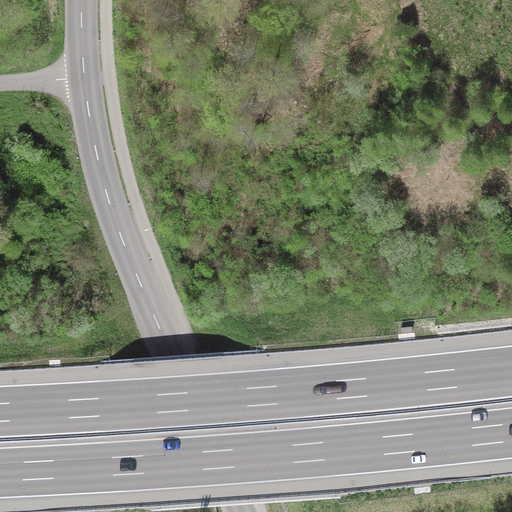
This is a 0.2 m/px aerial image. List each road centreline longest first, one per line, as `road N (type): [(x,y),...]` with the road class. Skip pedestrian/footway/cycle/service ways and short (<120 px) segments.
road 1 (motorway): [(511,370),(0,411)]
road 2 (motorway): [(0,472),(511,432)]
road 3 (tertiary): [(84,77),(122,238),(241,511)]
